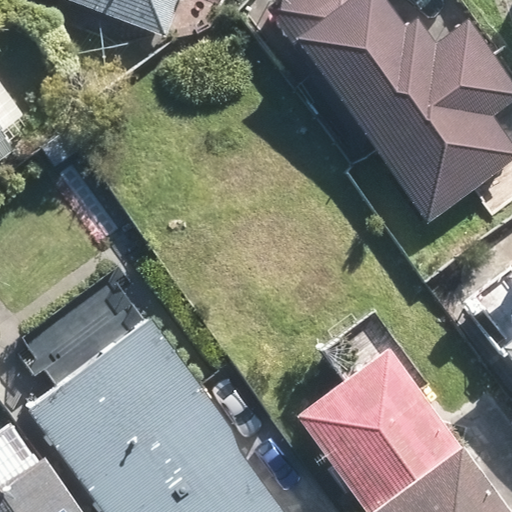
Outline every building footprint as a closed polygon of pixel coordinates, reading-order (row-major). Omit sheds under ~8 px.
[(164,0),(91,0),(156,24),(164,0)] [(377,0),(284,0),(275,7),(429,213),(511,151),(511,149),(485,114),(511,94),(459,25),(418,55),(377,0)] [(277,511),(145,330),(37,408),(112,511),(277,511)] [(509,511),(388,351),(305,413),(379,511),(509,511)] [(70,511),(38,468),(0,495),(0,511),(70,511)]
